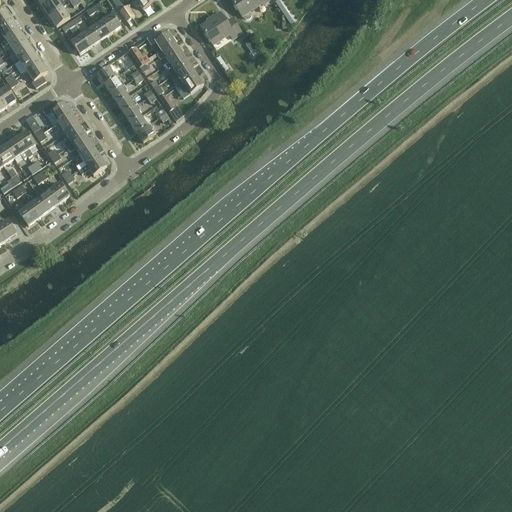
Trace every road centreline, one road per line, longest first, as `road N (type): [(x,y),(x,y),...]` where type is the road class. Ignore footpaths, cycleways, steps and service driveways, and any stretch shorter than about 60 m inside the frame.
road 1 (motorway): [(0,451),(511,17)]
road 2 (motorway): [(485,0),(0,412)]
road 3 (residential): [(128,170),(217,92),(217,78),(173,12)]
road 4 (residential): [(0,264),(128,170)]
road 5 (residential): [(69,82),(173,12)]
